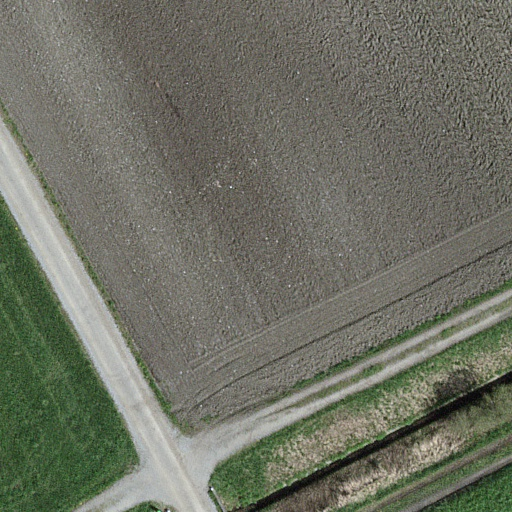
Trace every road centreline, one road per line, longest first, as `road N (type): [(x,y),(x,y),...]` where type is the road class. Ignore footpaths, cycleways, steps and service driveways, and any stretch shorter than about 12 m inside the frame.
road 1 (track): [(511,302),(98,511)]
road 2 (track): [(195,511),(0,148)]
road 3 (track): [(379,511),(511,446)]
